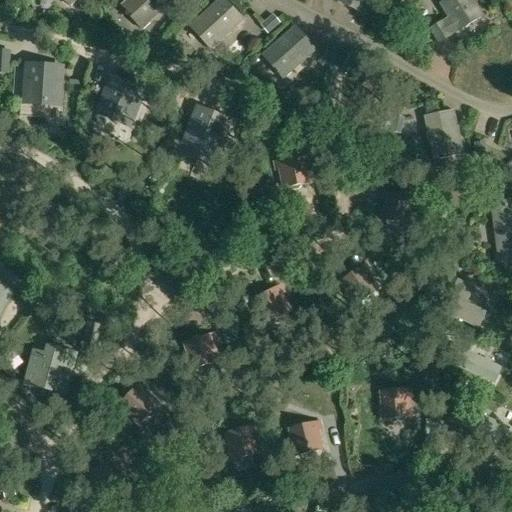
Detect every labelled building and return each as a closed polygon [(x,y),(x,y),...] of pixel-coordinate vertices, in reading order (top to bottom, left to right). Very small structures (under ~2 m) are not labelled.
[(128,0),(123,5),(133,16),(132,17),(135,21),(135,23),(141,29),(143,29),(150,23),(150,21),(172,0),(128,0)] [(242,20),(223,0),(220,0),(191,27),(203,41),(203,43),(209,49),(213,49),(219,44),(219,42),(242,20)] [(371,0),(338,0),(338,1),(364,14),(371,0)] [(483,16),(473,0),(446,0),(440,4),(450,20),(444,23),(443,22),(430,30),(439,43),(483,16)] [(315,50),(295,28),(263,56),(276,70),(276,72),(281,78),(285,78),(291,73),(291,71),(315,50)] [(63,68),(27,66),(25,92),(33,92),(32,104),(60,106),(63,68)] [(146,90),(112,76),(102,100),(109,103),(105,114),(131,125),(146,90)] [(199,110),(186,143),(212,154),(216,145),(219,146),(228,123),(199,110)] [(453,111),(439,114),(441,126),(427,129),(434,160),(463,154),(453,111)] [(282,170),(286,189),(290,188),(294,190),(300,189),(302,185),(313,183),(310,169),(309,170),(306,156),(275,162),(277,171),(282,170)] [(398,223),(409,226),(413,213),(411,212),(414,199),(384,191),(382,199),(387,201),(382,220),(387,221),(389,224),(395,226),(398,224),(398,223)] [(509,199),(490,202),(498,259),(511,257),(511,208),(511,209),(509,199)] [(368,264),(342,282),(350,293),(349,294),(357,306),(363,301),(364,301),(367,302),(373,298),(373,295),(373,294),(380,290),(369,274),(373,271),(368,264)] [(442,312),(478,329),(486,313),(466,304),(474,288),(458,280),(442,312)] [(0,309),(10,291),(0,285),(0,309)] [(260,315),(267,327),(274,322),(275,323),(278,324),(284,320),(285,316),(291,312),(281,295),(286,293),(281,286),(254,302),(262,314),(260,315)] [(218,342),(215,333),(186,343),(190,357),(188,357),(193,370),(219,362),(213,343),(218,342)] [(452,343),(443,360),(493,385),(502,368),(452,343)] [(33,353),(27,381),(64,389),(72,354),(47,348),(45,356),(33,353)] [(141,426),(148,417),(149,418),(153,418),(157,413),(157,409),(156,408),(159,405),(145,392),(148,388),(142,383),(121,406),(132,415),(130,417),(141,426)] [(382,406),(383,420),(394,419),(397,422),(404,421),(406,418),(406,417),(411,417),(409,398),(414,397),(413,389),(382,392),(383,406),(382,406)] [(511,433),(511,432),(460,407),(451,423),(504,448),(511,433)] [(293,443),(296,457),(307,454),(311,456),(317,455),(319,451),(323,450),(319,431),(324,430),(322,421),(291,429),(294,443),(293,443)] [(233,461),(260,453),(252,427),(227,434),(231,447),(229,448),(233,461)] [(100,499),(103,502),(117,488),(121,491),(127,486),(104,463),(94,473),(93,472),(83,482),(91,490),(91,494),(96,499),(100,499)]
